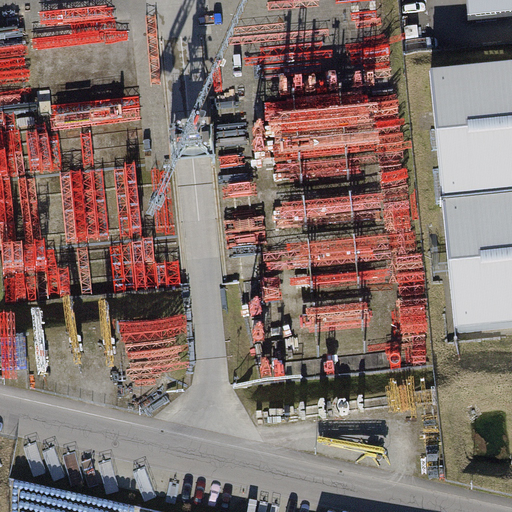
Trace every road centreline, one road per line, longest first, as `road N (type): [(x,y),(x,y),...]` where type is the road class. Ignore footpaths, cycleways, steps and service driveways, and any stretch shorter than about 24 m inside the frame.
road 1 (residential): [(507,511),(0,392)]
road 2 (unknown): [(210,446),(217,370),(194,82),(196,0)]
